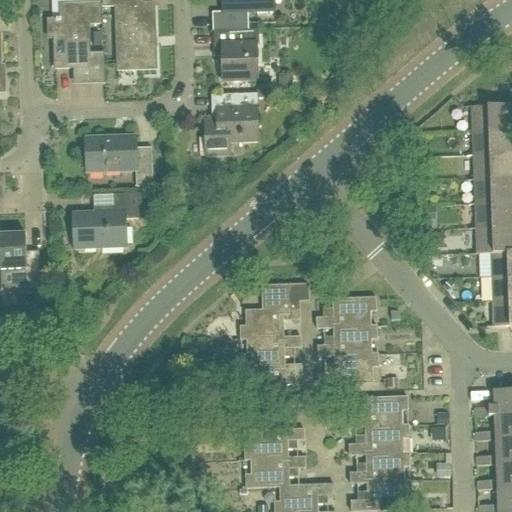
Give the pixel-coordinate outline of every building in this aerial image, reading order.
[(102,0),(103,9),(116,9),(118,73),(156,72),(154,6),(144,7),(143,0),(102,0)] [(213,34),(249,32),(249,14),(259,14),(258,9),(274,9),(274,0),(223,0),(223,9),(225,9),(226,15),(213,16),(213,34)] [(91,58),(90,28),(102,27),(101,5),(60,7),(60,21),(53,21),(53,23),(48,23),(49,40),(54,40),(55,72),(80,71),(81,83),(106,82),(105,57),(91,58)] [(249,32),(213,34),(214,48),(222,47),(223,84),(258,83),(256,45),(250,45),(249,32)] [(258,145),(257,96),(215,98),(216,123),(204,124),(206,159),(230,159),(230,141),(240,141),(240,145),(258,145)] [(472,134),(511,132),(511,107),(472,109),(472,134)] [(473,159),(511,157),(511,132),(472,134),(473,159)] [(136,151),(136,139),(86,141),(87,175),(136,174),(137,189),(153,188),(152,151),(136,151)] [(474,183),(511,181),(511,157),(473,159),(474,183)] [(475,208),(511,206),(511,181),(474,183),(475,208)] [(74,253),(128,251),(127,222),(143,221),(142,197),(115,198),(115,214),(73,216),(74,253)] [(476,232),(511,230),(511,206),(475,208),(476,232)] [(511,255),(511,230),(476,232),(477,257),(491,256),(511,255)] [(28,254),(27,236),(0,237),(0,238),(2,274),(29,273),(29,289),(42,289),(40,254),(28,254)] [(492,280),(511,279),(511,255),(491,256),(492,280)] [(492,305),(511,304),(511,279),(492,280),(492,305)] [(241,342),(247,342),(282,341),(282,332),(288,332),(288,327),(293,327),(293,323),(300,323),(300,312),(290,312),(289,288),(262,289),(263,313),(246,314),(246,329),(240,329),(241,342)] [(371,330),(371,329),(370,314),(377,314),(376,301),(332,302),(333,312),(328,312),(329,317),(323,317),(323,321),(316,321),(317,332),(335,331),(371,330)] [(511,304),(492,305),(493,329),(511,328),(511,304)] [(372,357),(371,342),(378,342),(377,329),(371,329),(371,330),(335,331),(335,340),(329,340),(329,345),(324,345),(324,348),(317,349),(318,360),(336,360),(336,358),(372,357)] [(248,370),(283,369),(283,360),(289,360),(289,355),(294,355),(294,351),(301,351),(301,340),(282,341),(247,342),(247,357),(241,357),(242,371),(248,370)] [(336,358),(336,360),(336,368),(330,368),(330,373),(325,373),(325,377),(318,377),(319,388),(372,386),(372,370),(379,370),(378,356),(372,357),(336,358)] [(248,370),(248,385),(242,385),(243,399),(286,397),(286,388),(290,388),(290,383),(295,383),(295,379),(302,379),(302,368),(283,369),(248,370)] [(495,418),(511,417),(511,392),(494,393),(494,408),(488,408),(488,410),(475,410),(475,419),(490,419),(490,418),(495,418)] [(402,429),(402,428),(401,414),(408,414),(408,400),(392,401),(364,401),(364,411),(360,411),(360,415),(355,415),(355,419),(348,419),(349,430),(366,430),(402,429)] [(495,443),(511,442),(511,417),(495,418),(495,443)] [(403,457),(403,456),(402,442),(409,442),(408,428),(402,428),(402,429),(366,430),(367,439),(361,439),(361,443),(356,444),(356,447),(349,447),(349,449),(349,459),(367,458),(403,457)] [(287,461),(287,460),(287,452),(293,451),(293,447),(298,447),(298,443),(305,443),(304,432),(251,434),(251,450),(245,450),(245,464),(251,464),(251,463),(287,461)] [(476,443),(491,443),(490,434),(475,435),(476,443)] [(496,467),(511,466),(511,442),(495,443),(496,467)] [(214,458),(216,475),(233,473),(231,456),(214,458)] [(404,485),(404,484),(403,470),(410,469),(409,456),(403,456),(403,457),(367,458),(368,466),(362,466),(362,471),(357,471),(357,475),(350,475),(350,487),(368,486),(404,485)] [(477,468),(491,467),(491,458),(476,459),(477,468)] [(288,489),(288,480),(294,480),(294,475),(299,475),(299,471),(306,471),(306,460),(287,460),(287,461),(251,463),(251,464),(252,478),(246,478),(246,491),(280,490),(288,489)] [(497,492),(511,491),(511,466),(496,467),(497,492)] [(451,468),(437,468),(438,481),(452,480),(451,468)] [(477,492),(492,492),(492,483),(477,483),(477,492)] [(368,486),(368,495),(363,495),(363,499),(358,500),(358,503),(351,504),(351,511),(404,511),(404,498),(411,498),(410,484),(404,484),(404,485),(368,486)] [(316,511),(317,507),(323,507),(323,502),(328,502),(328,499),(335,498),(335,487),(288,489),(280,490),(281,504),(275,504),(274,511),(316,511)] [(497,511),(511,511),(511,491),(497,492),(497,511)]
